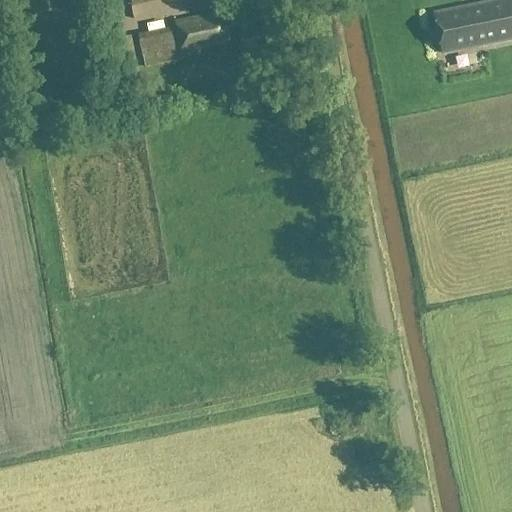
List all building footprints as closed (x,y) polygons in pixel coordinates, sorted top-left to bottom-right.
[(502,0),(435,14),(442,53),(511,38),(511,4),(511,0),(502,0)] [(172,21),(173,27),(180,58),(230,47),(222,10),(172,21)] [(96,30),(107,99),(110,111),(123,108),(121,96),(140,92),(130,36),(120,38),(117,25),(96,30)] [(245,69),(288,60),(281,25),(238,34),(245,69)] [(180,60),(180,58),(173,27),(135,36),(143,68),(180,60)] [(47,38),(54,85),(90,80),(83,33),(47,38)]
